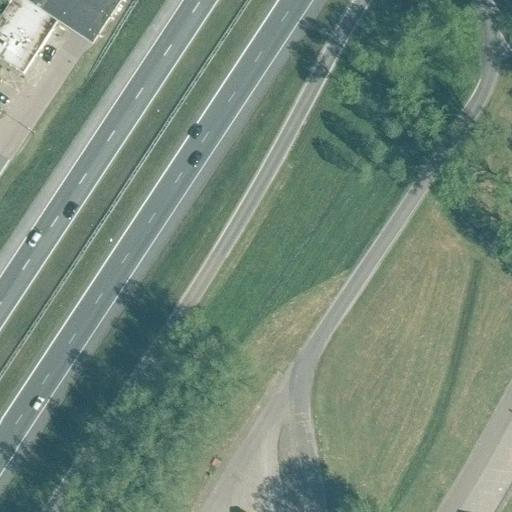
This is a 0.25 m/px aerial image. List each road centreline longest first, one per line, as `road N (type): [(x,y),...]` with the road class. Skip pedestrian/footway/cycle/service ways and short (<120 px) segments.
road 1 (motorway): [(0,448),(296,0)]
road 2 (motorway): [(200,0),(0,304)]
